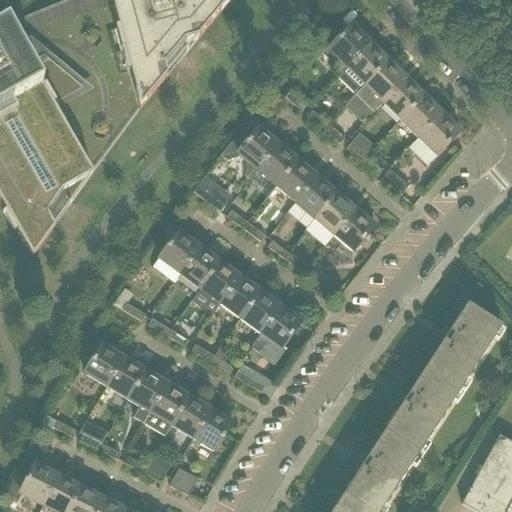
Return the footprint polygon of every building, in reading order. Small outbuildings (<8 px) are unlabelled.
[(225,0),(69,0),(66,1),(47,9),(7,25),(1,29),(0,29),(0,202),(33,259),(55,228),(63,216),(70,206),(93,174),(140,111),(167,78),(176,67),(186,56),(186,55),(189,52),(198,41),(229,3),(225,0)] [(333,73),(339,79),(371,46),(352,27),(345,35),(336,26),(319,45),(338,64),(335,66),(333,73)] [(389,63),(371,46),(339,79),(356,96),(389,63)] [(407,81),(389,63),(356,96),(374,114),(382,105),(407,81)] [(400,122),(424,98),(407,81),(382,105),(400,122)] [(285,100),(301,114),(306,108),(290,94),(285,100)] [(419,141),(443,116),(424,98),(400,122),(419,141)] [(312,113),(307,119),(324,133),(329,127),(312,113)] [(419,141),(437,158),(460,134),(443,116),(419,141)] [(345,140),(329,127),(324,133),(340,146),(345,140)] [(279,147),(259,130),(254,136),(245,128),(221,157),(227,163),(240,159),(248,165),(246,178),(250,181),(256,173),(257,173),(279,147)] [(359,136),(351,146),(351,145),(346,151),(362,165),(367,159),(366,158),(374,149),(359,136)] [(299,163),(279,147),(257,173),(275,189),(276,189),(299,163)] [(459,152),(455,147),(448,154),(452,159),(459,152)] [(367,159),(362,165),(378,178),(383,173),(367,159)] [(317,179),(299,163),(276,189),(275,189),(271,195),(290,211),(295,205),(317,179)] [(389,171),(381,181),(401,198),(409,188),(389,171)] [(314,221),(336,195),(317,179),(295,205),(314,221)] [(202,202),(220,215),(225,209),(197,189),(193,195),(202,202)] [(333,237),(355,211),(336,195),(314,221),(333,237)] [(333,237),(353,254),(375,228),(355,211),(333,237)] [(231,213),(226,219),(243,232),(248,226),(231,213)] [(261,244),(265,238),(248,226),(243,232),(261,244)] [(170,239),(175,232),(168,227),(163,234),(170,239)] [(179,277),(200,249),(179,234),(153,270),(173,285),(179,277)] [(288,255),(271,243),(267,249),(284,261),(288,255)] [(220,264),(200,249),(179,277),(199,292),(220,264)] [(301,274),(305,268),(288,255),(284,261),(301,274)] [(240,278),(220,264),(199,292),(219,306),(240,278)] [(330,285),(312,273),(308,279),(325,291),(330,285)] [(240,322),(260,293),(240,278),(219,306),(240,322)] [(281,309),(260,293),(240,322),(260,336),(281,309)] [(123,312),(141,324),(145,317),(126,306),(123,312)] [(467,307),(444,342),(426,370),(461,392),(502,329),(467,307)] [(276,359),(281,351),(302,324),(281,309),(260,336),(251,350),(261,356),(264,351),(276,359)] [(166,339),(170,332),(152,321),(148,328),(166,339)] [(188,343),(170,332),(166,339),(184,349),(188,343)] [(102,347),(93,342),(83,359),(92,364),(84,376),(107,390),(124,360),(102,346),(102,347)] [(195,347),(191,353),(211,365),(215,359),(195,347)] [(227,375),(231,369),(237,359),(220,349),(215,359),(211,365),(227,375)] [(146,373),(124,360),(107,390),(128,402),(146,373)] [(242,367),(234,379),(269,400),(276,388),(242,367)] [(426,370),(403,405),(385,433),(419,456),(461,392),(426,370)] [(168,386),(146,373),(128,402),(140,409),(134,419),(144,424),(149,415),(150,415),(168,386)] [(189,399),(168,386),(150,415),(149,415),(144,424),(166,437),(171,428),(172,428),(189,399)] [(193,441),(211,412),(189,399),(172,428),(193,441)] [(193,441),(215,454),(232,425),(211,412),(193,441)] [(53,429),(72,439),(76,433),(56,423),(53,429)] [(86,423),(80,434),(100,445),(106,434),(86,423)] [(385,433),(362,469),(344,497),(366,511),(382,511),(419,456),(385,433)] [(79,443),(99,453),(102,447),(83,437),(79,443)] [(511,511),(511,444),(499,437),(461,506),(472,511),(511,511)] [(102,447),(99,453),(117,462),(120,456),(102,447)] [(124,466),(144,475),(148,469),(128,459),(124,466)] [(59,478),(35,465),(27,483),(15,477),(5,498),(16,503),(20,496),(43,508),(59,478)] [(148,469),(144,475),(162,485),(165,478),(148,469)] [(169,488),(189,498),(197,480),(178,471),(169,488)] [(50,511),(69,511),(81,489),(59,478),(43,508),(50,511)] [(97,511),(104,500),(81,489),(69,511),(97,511)] [(366,511),(344,497),(333,511),(366,511)] [(125,511),(126,511),(104,500),(97,511),(125,511)]
